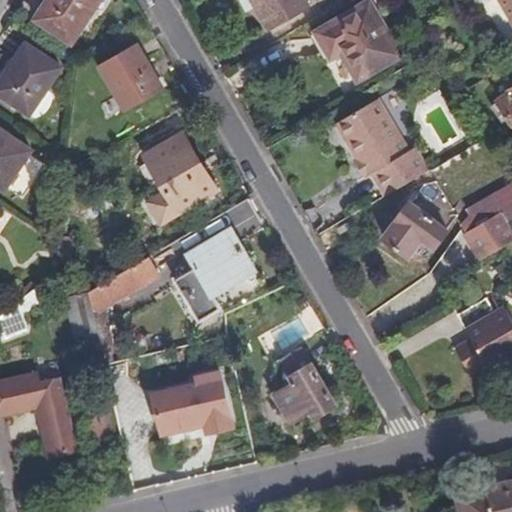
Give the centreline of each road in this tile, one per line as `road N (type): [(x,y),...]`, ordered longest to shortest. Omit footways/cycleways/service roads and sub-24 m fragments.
road 1 (residential): [(158,0),(410,448)]
road 2 (tertiary): [(410,448),(214,494)]
